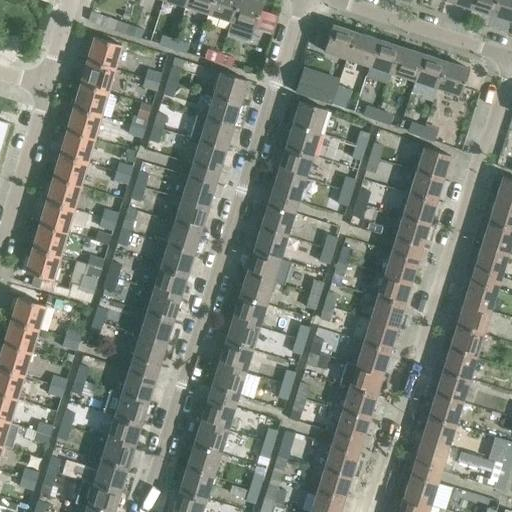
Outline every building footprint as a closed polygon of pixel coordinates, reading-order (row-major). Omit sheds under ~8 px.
[(187,0),(186,7),(208,14),(212,0),(187,0)] [(212,0),(208,14),(231,21),(238,0),(212,0)] [(254,0),(238,0),(231,21),(254,29),(260,10),(262,3),(254,0)] [(470,0),(468,7),(491,15),(495,0),(470,0)] [(511,0),(495,0),(491,15),(511,21),(511,0)] [(260,10),(254,29),(272,34),(278,15),(260,10)] [(104,26),(127,34),(130,25),(106,17),(104,26)] [(323,51),(346,58),(355,32),(332,24),(323,51)] [(130,25),(127,34),(140,38),(143,30),(130,25)] [(346,58),(369,66),(377,39),(355,32),(346,58)] [(159,44),(172,48),(175,40),(162,36),(159,44)] [(93,37),(86,60),(114,68),(121,45),(93,37)] [(369,66),(392,73),(400,46),(377,39),(369,66)] [(175,40),(172,48),(186,53),(188,44),(175,40)] [(392,73),(414,80),(423,54),(400,46),(392,73)] [(204,58),(217,62),(220,54),(207,50),(204,58)] [(220,54),(217,62),(231,67),(234,59),(220,54)] [(414,80),(437,88),(446,61),(423,54),(414,80)] [(86,60),(80,84),(107,92),(114,68),(86,60)] [(446,61),(437,88),(460,95),(469,68),(446,61)] [(171,67),(167,81),(176,83),(180,70),(171,67)] [(148,69),(145,78),(159,82),(161,74),(148,69)] [(220,72),(213,95),(240,103),(247,80),(220,72)] [(159,82),(145,78),(142,87),(156,91),(159,82)] [(176,83),(167,81),(163,94),(172,97),(176,83)] [(80,84),(73,107),(100,115),(107,92),(80,84)] [(318,98),(331,103),(335,94),(322,89),(318,98)] [(488,89),(484,108),(493,109),(496,91),(488,89)] [(335,94),(331,103),(345,108),(348,99),(335,94)] [(213,95),(206,118),(233,126),(240,103),(213,95)] [(299,101),(292,124),(319,132),(326,109),(299,101)] [(137,103),(133,116),(147,120),(151,107),(137,103)] [(363,115),(376,119),(379,111),(366,106),(363,115)] [(73,107),(66,131),(94,139),(100,115),(73,107)] [(379,111),(376,119),(389,124),(392,115),(379,111)] [(157,113),(153,126),(162,129),(166,116),(157,113)] [(133,116),(131,124),(144,128),(147,120),(133,116)] [(0,149),(9,122),(0,118),(0,149)] [(206,118),(199,141),(225,149),(233,126),(206,118)] [(408,131),(420,136),(425,127),(411,122),(408,131)] [(144,128),(131,124),(128,133),(141,137),(144,128)] [(292,124),(285,147),(312,155),(319,132),(292,124)] [(162,129),(153,126),(149,140),(158,142),(162,129)] [(425,127),(420,136),(434,141),(437,132),(425,127)] [(66,131),(59,154),(87,162),(94,139),(66,131)] [(360,131),(356,144),(364,147),(369,134),(360,131)] [(199,141),(192,164),(218,172),(225,149),(199,141)] [(374,143),(370,156),(378,159),(383,146),(374,143)] [(364,147),(356,144),(351,157),(360,160),(364,147)] [(120,156),(116,171),(130,175),(132,166),(137,152),(118,146),(115,154),(120,156)] [(285,147),(278,170),(305,178),(312,155),(285,147)] [(423,147),(416,170),(443,178),(450,155),(423,147)] [(59,154),(52,178),(80,186),(87,162),(59,154)] [(378,159),(370,156),(365,170),(374,173),(378,159)] [(139,171),(135,185),(144,187),(148,174),(151,164),(142,161),(139,171)] [(337,170),(355,176),(357,169),(339,164),(337,170)] [(278,170),(271,193),(297,201),(305,178),(278,170)] [(416,170),(409,193),(435,202),(443,178),(416,170)] [(130,175),(116,171),(113,180),(127,184),(130,175)] [(188,175),(181,198),(208,206),(215,184),(188,175)] [(332,186),(342,189),(351,192),(355,179),(346,176),(345,180),(335,177),(332,186)] [(511,179),(502,176),(495,199),(511,204),(511,179)] [(52,178),(45,201),(73,209),(80,186),(52,178)] [(128,207),(137,210),(139,210),(140,208),(138,207),(144,187),(135,185),(131,198),(128,207)] [(351,192),(342,189),(338,203),(347,206),(351,192)] [(360,189),(356,202),(365,205),(369,192),(360,189)] [(409,193),(402,217),(428,225),(435,202),(409,193)] [(181,198),(174,221),(201,229),(208,206),(181,198)] [(511,204),(495,199),(488,222),(511,229),(511,204)] [(45,201),(39,225),(66,233),(73,209),(45,201)] [(365,205),(356,202),(352,215),(361,218),(365,205)] [(267,204),(260,227),(287,236),(294,213),(267,204)] [(125,216),(121,229),(130,232),(137,210),(128,207),(125,216)] [(104,209),(102,218),(115,222),(118,213),(104,209)] [(402,217),(395,239),(421,247),(428,225),(402,217)] [(115,222),(102,218),(99,226),(113,230),(115,222)] [(174,221),(167,244),(194,252),(201,229),(174,221)] [(511,229),(488,222),(481,245),(508,253),(511,238),(511,229)] [(39,225),(32,249),(59,256),(66,233),(39,225)] [(260,227),(253,250),(280,258),(287,236),(260,227)] [(130,232),(121,229),(117,243),(126,245),(130,232)] [(328,234),(323,248),(333,250),(337,237),(328,234)] [(167,244),(160,267),(187,275),(194,252),(167,244)] [(481,245),(474,268),(500,276),(508,253),(481,245)] [(342,247),(338,260),(347,263),(351,249),(342,247)] [(333,250),(323,248),(319,261),(328,264),(333,250)] [(59,256),(32,249),(25,272),(53,280),(59,256)] [(253,250),(246,273),(273,281),(280,258),(253,250)] [(391,251),(384,273),(411,282),(418,259),(391,251)] [(90,255),(87,264),(101,268),(104,260),(90,255)] [(347,263),(338,260),(334,273),(343,276),(347,263)] [(111,262),(107,275),(116,278),(120,264),(111,262)] [(101,268),(87,264),(85,273),(91,275),(88,285),(96,287),(98,277),(101,268)] [(160,267),(153,289),(180,298),(187,275),(160,267)] [(246,273),(239,296),(266,304),(273,281),(246,273)] [(384,273),(377,296),(403,304),(411,282),(384,273)] [(116,278),(107,275),(103,288),(112,291),(116,278)] [(470,279),(463,302),(490,310),(497,288),(470,279)] [(314,280),(310,293),(319,295),(323,282),(314,280)] [(153,289),(146,312),(173,321),(180,298),(153,289)] [(328,292),(324,305),(333,308),(337,294),(328,292)] [(319,295),(310,293),(306,307),(315,309),(319,295)] [(239,296),(232,319),(259,327),(266,304),(239,296)] [(377,296),(370,319),(396,327),(403,304),(377,296)] [(18,297),(10,320),(38,329),(45,305),(18,297)] [(463,302),(456,325),(483,333),(490,310),(463,302)] [(333,308),(324,305),(320,318),(329,321),(333,308)] [(97,307),(93,320),(102,323),(106,310),(97,307)] [(146,312),(139,335),(166,344),(173,321),(146,312)] [(232,319),(225,341),(252,350),(259,327),(232,319)] [(370,319),(363,342),(389,350),(396,327),(370,319)] [(10,320),(3,343),(31,352),(35,337),(40,339),(43,331),(38,329),(10,320)] [(102,323),(93,320),(89,333),(98,336),(102,323)] [(300,325),(296,338),(305,341),(309,328),(300,325)] [(456,325),(449,348),(476,356),(483,333),(456,325)] [(67,329),(65,337),(78,342),(81,333),(67,329)] [(139,335),(132,358),(159,366),(166,344),(139,335)] [(78,342),(65,337),(62,346),(76,350),(78,342)] [(314,337),(310,350),(319,353),(323,340),(314,337)] [(305,341),(296,338),(292,352),(301,354),(305,341)] [(225,341),(218,364),(245,372),(252,350),(225,341)] [(363,342),(356,365),(382,373),(389,350),(363,342)] [(3,343),(0,353),(0,368),(23,375),(31,352),(3,343)] [(449,348),(442,371),(469,379),(476,356),(449,348)] [(319,353),(310,350),(306,364),(315,367),(319,353)] [(218,364),(211,387),(237,395),(245,372),(218,364)] [(79,365),(76,377),(84,381),(88,368),(79,365)] [(356,365),(349,388),(375,396),(382,373),(356,365)] [(0,368),(0,393),(16,399),(23,375),(0,368)] [(128,369),(121,392),(148,400),(155,378),(128,369)] [(286,370),(282,384),(291,386),(295,373),(286,370)] [(442,371),(435,393),(462,402),(469,379),(442,371)] [(53,376),(50,384),(64,388),(66,380),(53,376)] [(84,381),(76,377),(71,391),(80,394),(84,381)] [(300,382),(296,396),(305,399),(309,385),(300,382)] [(64,388),(50,384),(48,393),(61,397),(64,388)] [(291,386),(282,384),(278,397),(287,400),(291,386)] [(349,388),(342,410),(368,419),(375,396),(349,388)] [(121,392),(114,415),(141,423),(148,400),(121,392)] [(0,393),(0,419),(9,422),(16,399),(0,393)] [(435,393),(428,416),(455,425),(462,402),(435,393)] [(305,399),(296,396),(292,409),(289,418),(298,421),(301,412),(305,399)] [(208,398),(200,421),(227,429),(234,407),(208,398)] [(511,416),(489,409),(487,418),(511,425),(511,426),(511,431),(511,416)] [(65,410),(61,424),(70,427),(75,413),(65,410)] [(342,410),(335,433),(361,441),(368,419),(342,410)] [(114,415),(107,438),(134,446),(141,423),(114,415)] [(428,416),(421,439),(448,447),(455,425),(428,416)] [(0,419),(0,445),(2,446),(9,422),(0,419)] [(200,421),(193,444),(220,452),(227,429),(200,421)] [(38,422),(36,430),(50,435),(52,426),(38,422)] [(70,427),(61,424),(57,437),(66,440),(70,427)] [(268,429),(264,442),(273,445),(277,431),(268,429)] [(50,435),(36,430),(33,440),(47,444),(50,435)] [(107,438),(100,461),(127,469),(134,446),(107,438)] [(421,439),(414,462),(441,470),(448,447),(421,439)] [(258,500),(262,502),(280,441),(277,440),(258,500)] [(282,440),(278,454),(287,456),(291,443),(282,440)] [(310,463),(324,467),(350,476),(358,453),(331,445),(317,440),(310,463)] [(273,445),(264,442),(260,455),(269,458),(273,445)] [(193,444),(186,466),(213,475),(220,452),(193,444)] [(510,465),(501,463),(461,450),(458,461),(489,470),(487,475),(496,478),(497,477),(506,480),(510,465)] [(511,452),(505,450),(501,463),(510,465),(511,458),(511,452)] [(287,456),(278,454),(274,467),(283,470),(287,456)] [(51,456),(47,469),(56,472),(60,459),(51,456)] [(100,461),(93,483),(120,492),(127,469),(100,461)] [(186,466),(179,489),(206,498),(213,475),(186,466)] [(324,467),(317,490),(343,498),(350,476),(324,467)] [(24,468),(21,477),(35,481),(38,472),(24,468)] [(56,472),(47,469),(43,483),(52,486),(56,472)] [(410,473),(403,496),(430,505),(437,482),(410,473)] [(254,474),(250,487),(259,490),(263,477),(254,474)] [(60,488),(81,491),(82,477),(61,475),(60,488)] [(35,481),(21,477),(19,486),(32,490),(35,481)] [(43,483),(40,494),(54,498),(56,489),(52,487),(52,486),(43,483)] [(93,483),(86,506),(104,511),(113,511),(120,492),(93,483)] [(232,485),(229,493),(246,499),(249,490),(232,485)] [(268,486),(264,499),(273,502),(277,489),(268,486)] [(259,490),(250,487),(246,499),(245,501),(254,503),(259,490)] [(179,489),(172,511),(201,511),(206,498),(179,489)] [(453,511),(495,511),(498,505),(489,503),(473,493),(460,489),(453,511)] [(317,490),(310,511),(339,511),(343,498),(317,490)] [(403,496),(398,511),(427,511),(430,505),(403,496)] [(269,511),(273,502),(264,499),(260,511),(269,511)] [(37,501),(34,511),(43,511),(46,504),(37,501)]
